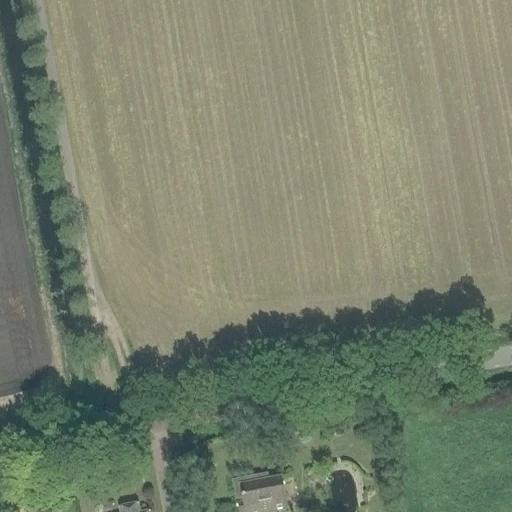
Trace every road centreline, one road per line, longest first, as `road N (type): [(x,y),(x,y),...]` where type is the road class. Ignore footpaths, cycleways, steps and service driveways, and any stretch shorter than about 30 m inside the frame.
road 1 (tertiary): [(511,356),(157,424)]
road 2 (tertiary): [(0,459),(118,432)]
